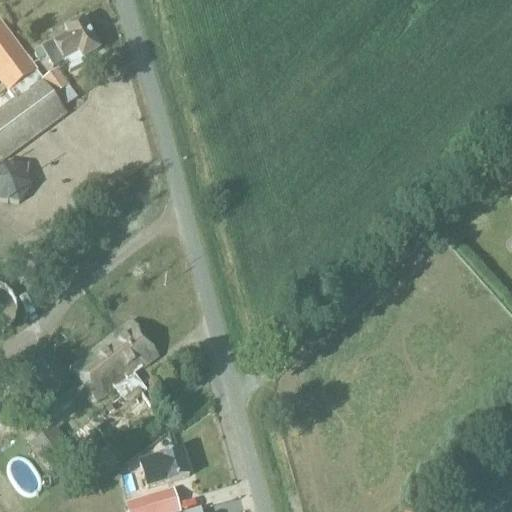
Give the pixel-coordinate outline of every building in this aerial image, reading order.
[(52,72),(65,65),(70,75),(86,66),(83,61),(100,52),(83,21),(65,31),(68,37),(41,51),(52,72)] [(58,72),(43,83),(0,25),(0,83),(9,95),(15,90),(20,98),(0,113),(0,160),(3,164),(67,116),(54,99),(69,88),(58,72)] [(32,189),(24,169),(1,167),(0,167),(0,205),(19,207),(32,189)] [(16,321),(17,312),(16,304),(12,297),(6,291),(0,287),(0,336),(6,334),(12,328),(16,321)] [(121,467),(114,457),(161,421),(142,397),(147,394),(134,377),(159,359),(133,325),(71,370),(97,405),(115,392),(121,400),(89,424),(109,451),(75,476),(86,492),(121,467)] [(48,407),(74,388),(50,355),(24,374),(48,407)] [(0,423),(9,418),(20,412),(0,384),(0,423)] [(81,463),(57,430),(29,449),(53,484),(81,463)] [(161,460),(145,465),(153,490),(189,479),(182,454),(161,460)] [(126,506),(127,511),(177,511),(172,492),(126,506)]
